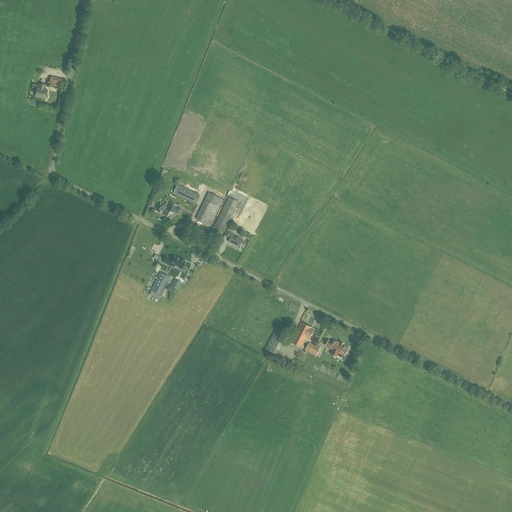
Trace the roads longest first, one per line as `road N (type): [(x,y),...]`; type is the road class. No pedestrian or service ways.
road 1 (track): [(511,406),(53,172)]
road 2 (track): [(511,92),(336,0)]
road 3 (unclassified): [(53,172),(86,0)]
